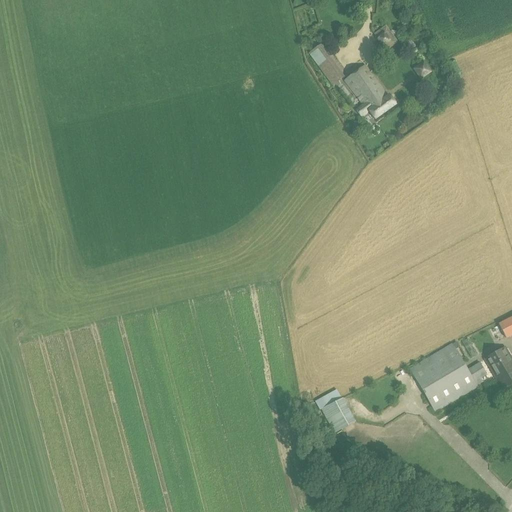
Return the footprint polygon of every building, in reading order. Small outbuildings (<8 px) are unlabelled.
[(385,26),(374,34),(386,51),(397,42),(385,26)] [(338,81),(343,77),(320,45),(309,53),(327,77),(332,73),(338,81)] [(387,97),(365,66),(345,80),(363,105),(359,108),(356,111),(360,118),(368,112),(374,120),(394,105),(388,96),(387,97)] [(499,325),(506,337),(506,339),(511,335),(511,316),(498,324),(499,325)] [(452,345),(410,369),(435,412),(477,387),(474,382),(486,375),(479,363),(467,370),(455,350),(459,347),(457,343),(452,345)] [(511,359),(505,347),(484,360),(502,390),(511,384),(511,359)] [(336,390),(315,402),(320,410),(341,399),(336,390)] [(337,432),(353,424),(356,422),(343,398),(321,410),(334,433),(337,432)]
